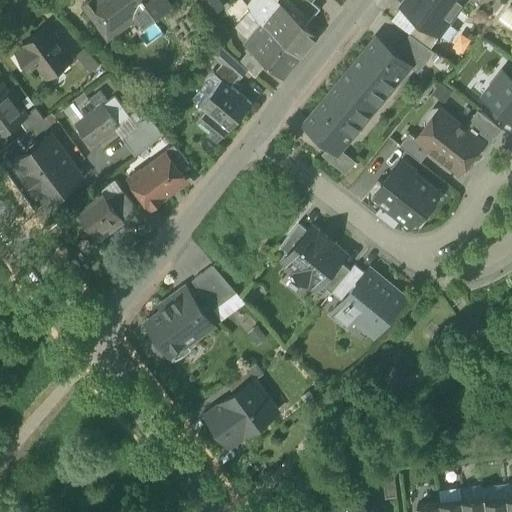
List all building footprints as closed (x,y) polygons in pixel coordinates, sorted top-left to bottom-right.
[(89,0),(84,4),(106,35),(135,15),(144,28),(171,8),(165,0),(89,0)] [(251,0),(248,5),(261,24),(272,10),(260,0),(251,0)] [(260,0),(272,10),(278,2),(275,0),(260,0)] [(419,20),(433,31),(435,30),(443,19),(448,22),(464,0),(406,0),(401,7),(419,20)] [(249,38),(261,24),(247,6),(246,4),(243,1),(231,15),(240,23),(238,26),(247,33),(245,35),(249,38)] [(318,36),(278,2),(272,10),(261,24),(301,57),(318,36)] [(511,27),(511,6),(508,3),(497,17),(511,27)] [(419,20),(410,33),(430,48),(441,34),(435,30),(433,31),(419,20)] [(283,78),(301,57),(261,24),(249,38),(244,45),(250,50),(267,64),(283,78)] [(36,60),(48,78),(73,60),(47,25),(23,43),(24,45),(16,51),(27,66),(36,60)] [(434,52),(430,48),(410,33),(395,51),(411,64),(410,65),(418,72),(434,52)] [(377,36),(368,46),(374,51),(383,41),(377,36)] [(368,46),(340,81),(374,109),(410,65),(411,64),(395,51),(383,41),(374,51),(368,46)] [(239,79),(247,69),(240,62),(221,45),(211,54),(222,64),(232,73),(239,79)] [(75,56),(90,73),(99,65),(83,48),(75,56)] [(250,50),(240,62),(247,69),(254,75),(256,77),(267,64),(250,50)] [(232,73),(222,64),(215,72),(222,78),(225,81),(232,73)] [(511,75),(503,69),(482,95),(497,107),(495,108),(511,121),(511,75)] [(200,88),(208,95),(222,78),(215,72),(212,70),(204,79),(205,83),(200,88)] [(225,81),(222,78),(208,95),(201,104),(207,110),(197,122),(210,132),(208,135),(217,143),(229,128),(230,129),(251,103),(225,81)] [(341,148),(374,109),(340,81),(317,109),(321,113),(309,128),(329,145),(338,152),(341,148)] [(0,136),(14,126),(13,125),(20,120),(26,116),(1,82),(0,83),(0,136)] [(208,95),(200,88),(192,97),(201,104),(208,95)] [(101,89),(89,98),(96,107),(103,101),(104,102),(108,99),(101,89)] [(120,124),(118,121),(104,102),(103,101),(96,107),(89,98),(86,93),(74,102),(85,116),(77,122),(93,143),(114,128),(120,124)] [(108,99),(104,102),(118,121),(129,113),(114,95),(108,99)] [(85,116),(74,102),(64,109),(74,124),(77,122),(85,116)] [(20,120),(28,131),(45,118),(37,108),(26,116),(20,120)] [(114,128),(120,136),(142,120),(134,109),(129,113),(118,121),(120,124),(114,128)] [(321,113),(317,109),(304,124),(309,128),(321,113)] [(430,150),(459,173),(483,143),(484,142),(465,127),(444,110),(432,125),(425,126),(416,138),(415,139),(430,150)] [(470,120),(494,139),(502,129),(478,110),(470,120)] [(120,136),(135,156),(164,134),(148,116),(142,120),(120,136)] [(483,143),(488,147),(494,139),(470,120),(465,127),(484,142),(483,143)] [(399,145),(420,162),(430,150),(415,139),(416,138),(409,132),(399,145)] [(37,189),(48,204),(62,194),(61,192),(69,187),(69,188),(83,178),(51,134),(16,160),(27,175),(25,177),(25,178),(24,183),(29,189),(34,190),(35,191),(37,189)] [(166,152),(179,169),(189,161),(174,144),(164,151),(166,153),(166,152)] [(322,154),(346,174),(356,161),(341,148),(338,152),(329,145),(322,154)] [(150,206),(153,206),(163,199),(163,197),(186,179),(179,169),(166,152),(166,153),(144,169),(141,169),(129,178),(150,206)] [(373,195),(410,225),(414,225),(438,194),(438,190),(400,161),(373,195)] [(102,188),(105,192),(109,199),(123,189),(116,178),(102,188)] [(123,189),(109,199),(123,218),(137,208),(123,189)] [(124,219),(123,218),(109,199),(105,192),(78,211),(98,238),(124,219)] [(280,245),(289,253),(308,229),(299,222),(280,245)] [(310,280),(318,287),(321,283),(339,260),(345,254),(331,243),(333,240),(321,229),(318,233),(311,226),(308,229),(289,253),(284,259),(297,270),(295,273),(307,283),(310,280)] [(321,283),(332,292),(350,269),(339,260),(321,283)] [(192,279),(213,308),(237,292),(213,264),(192,279)] [(332,292),(341,299),(364,272),(355,264),(350,269),(332,292)] [(354,317),(373,333),(403,296),(371,270),(367,274),(364,272),(341,299),(344,302),(332,317),(345,328),(354,317)] [(168,351),(171,355),(214,324),(190,290),(190,291),(187,287),(179,294),(177,291),(159,304),(162,309),(148,319),(157,332),(155,333),(158,337),(152,341),(152,346),(158,354),(163,355),(168,351)] [(227,384),(234,394),(254,379),(255,380),(264,373),(256,363),(227,384)] [(223,438),(229,447),(254,429),(260,429),(267,424),(268,418),(278,411),(255,380),(254,379),(234,394),(206,414),(212,423),(211,429),(217,437),(223,438)] [(382,470),(385,498),(397,496),(394,469),(382,470)] [(368,511),(359,497),(357,498),(356,496),(342,506),(341,504),(329,511),(368,511)] [(485,496),(462,498),(464,511),(486,511),(485,499),(485,496)] [(509,511),(507,497),(485,499),(486,511),(509,511)] [(464,511),(462,498),(440,501),(441,511),(464,511)] [(418,511),(441,511),(440,501),(417,504),(418,511)]
